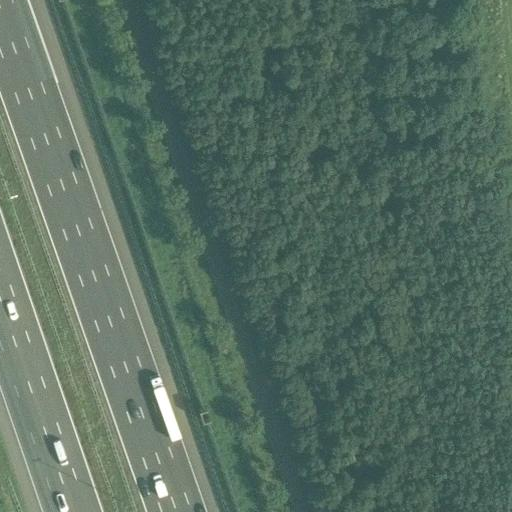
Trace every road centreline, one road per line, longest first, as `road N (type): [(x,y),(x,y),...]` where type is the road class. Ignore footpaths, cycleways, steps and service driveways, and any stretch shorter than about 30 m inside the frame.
road 1 (unclassified): [(299,511),(122,0)]
road 2 (motorway): [(172,511),(0,12)]
road 3 (motorway): [(0,297),(72,511)]
